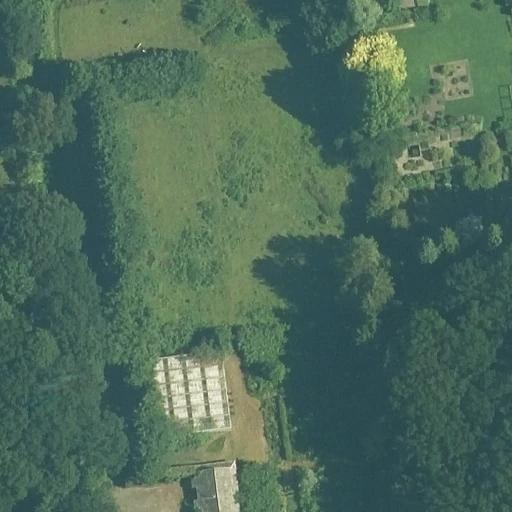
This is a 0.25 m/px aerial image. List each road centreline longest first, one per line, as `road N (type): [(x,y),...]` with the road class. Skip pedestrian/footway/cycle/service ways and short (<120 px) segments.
road 1 (residential): [(123,435),(156,422),(350,393),(296,0)]
road 2 (residential): [(92,191),(123,435)]
road 3 (track): [(394,294),(430,511)]
road 4 (residential): [(66,0),(92,191)]
